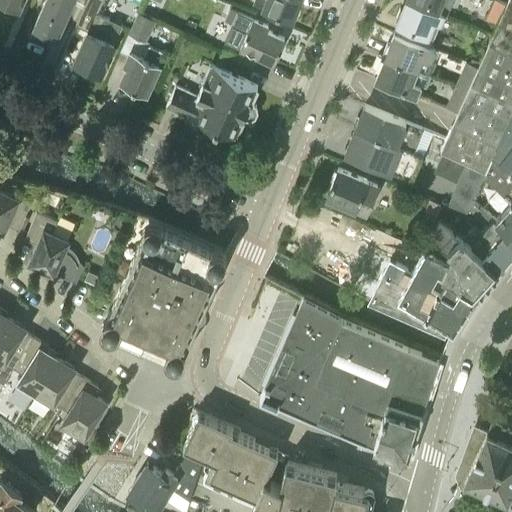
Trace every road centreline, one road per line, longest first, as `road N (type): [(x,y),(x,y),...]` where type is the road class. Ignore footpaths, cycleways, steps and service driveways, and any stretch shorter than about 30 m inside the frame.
road 1 (tertiary): [(268,206),(0,83)]
road 2 (secondary): [(204,383),(222,401),(421,488)]
road 3 (secondary): [(421,488),(456,368),(511,286)]
road 4 (secondary): [(268,206),(352,0)]
road 5 (unclassified): [(168,377),(96,340),(0,263)]
road 6 (secondary): [(204,383),(205,354),(268,206)]
